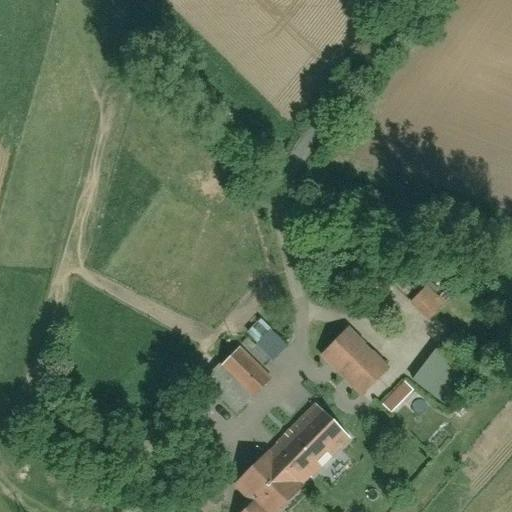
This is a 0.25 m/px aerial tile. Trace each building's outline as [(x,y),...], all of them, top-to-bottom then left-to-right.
[(364,275),(379,292),(391,281),(376,264),(364,275)] [(422,292),(409,308),(430,325),(444,309),(422,292)] [(258,321),(244,340),(275,365),(290,346),(258,321)] [(348,330),(321,361),(362,398),(390,366),(348,330)] [(408,379),(450,406),(472,371),(430,345),(408,379)] [(236,352),(219,371),(253,402),(270,384),(236,352)] [(286,511),(350,442),(311,406),(232,493),(248,508),(244,511),(286,511)] [(202,486),(185,505),(193,511),(213,511),(222,503),(202,486)]
